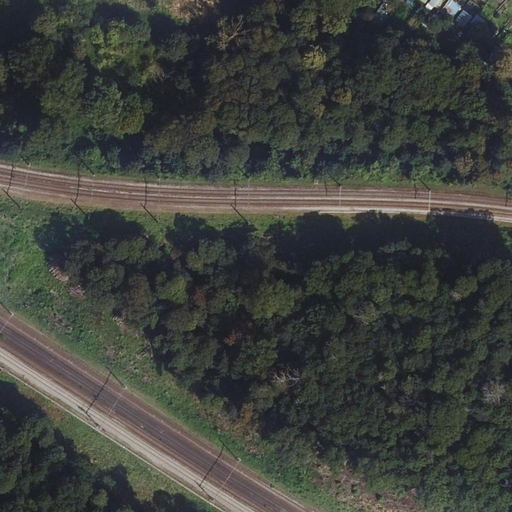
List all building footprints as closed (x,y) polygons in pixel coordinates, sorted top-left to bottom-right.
[(431,0),(427,6),(437,13),(446,0),(431,0)] [(450,0),(443,9),(454,17),(462,7),(453,0),(450,0)] [(384,1),(373,17),(384,24),(395,8),(384,1)] [(465,9),(455,21),(464,28),(473,16),(465,9)] [(396,13),(391,23),(402,29),(407,18),(396,13)]
